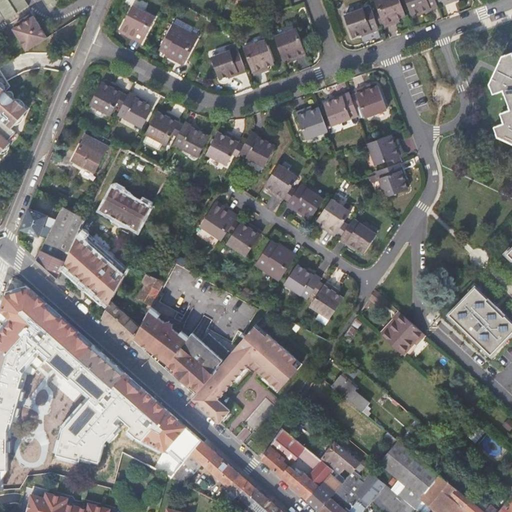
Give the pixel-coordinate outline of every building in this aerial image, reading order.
[(0,0),(0,10),(6,20),(30,5),(26,0),(0,0)] [(394,21),(405,17),(399,0),(379,0),(375,2),(379,14),(383,25),(384,29),(396,25),(394,21)] [(431,11),(438,8),(437,5),(435,0),(405,0),(412,17),(420,14),(420,12),(430,9),(431,11)] [(131,7),(120,29),(131,35),(129,38),(140,45),(154,19),(131,7)] [(371,34),(379,31),(378,27),(374,16),(370,7),(343,18),(352,39),(361,37),(360,34),(370,31),(371,34)] [(379,14),(374,16),(378,27),(383,25),(379,14)] [(14,29),(15,30),(28,50),(48,37),(36,17),(35,16),(14,29)] [(175,23),(199,34),(201,28),(177,18),(175,23)] [(196,41),(171,27),(158,52),(168,57),(168,60),(181,67),(196,41)] [(297,31),(275,39),(284,62),(295,58),(296,62),(307,58),(297,31)] [(262,70),(275,66),(266,42),(243,51),(254,78),(264,74),(262,70)] [(238,76),(246,73),(238,50),(211,60),(219,82),(228,79),(228,77),(237,73),(238,76)] [(511,146),(511,55),(511,52),(502,55),(489,83),(493,93),(503,90),(510,108),(499,113),(503,125),(492,129),(496,140),(511,146)] [(5,91),(6,90),(16,78),(2,66),(0,67),(0,98),(6,92),(5,91)] [(116,105),(122,93),(124,90),(113,84),(111,87),(102,82),(90,104),(110,115),(116,105)] [(366,119),(387,111),(379,87),(369,91),(367,88),(356,92),(366,119)] [(127,96),(122,93),(116,105),(121,107),(127,96)] [(137,97),(129,93),(127,96),(121,107),(117,115),(141,127),(152,107),(145,103),(144,104),(135,99),(137,97)] [(332,126),(358,116),(350,93),(343,96),(343,100),(334,103),(333,102),(324,105),(332,126)] [(0,154),(1,155),(12,143),(9,141),(17,132),(13,129),(29,110),(14,97),(14,98),(12,97),(0,110),(0,154)] [(307,140),(328,132),(320,109),(309,112),(308,110),(296,114),(307,140)] [(166,145),(171,134),(178,123),(180,119),(169,114),(167,117),(157,112),(146,134),(166,145)] [(192,126),(185,122),(183,126),(177,137),(173,144),(197,157),(208,137),(201,133),(199,134),(191,129),(192,126)] [(183,126),(178,123),(171,134),(177,137),(183,126)] [(259,137),(251,133),(244,146),(240,154),(264,168),(275,147),(268,143),(266,145),(257,140),(259,137)] [(233,155),(239,143),(240,141),(229,135),(227,139),(218,134),(206,156),(226,166),(233,155)] [(376,165),(388,161),(400,157),(404,155),(400,144),(396,146),(392,135),(368,144),(376,165)] [(105,155),(84,143),(75,160),(96,171),(105,155)] [(244,146),(239,143),(233,155),(238,157),(240,154),(244,146)] [(402,163),(400,157),(388,161),(391,167),(400,163),(402,163)] [(403,171),(400,163),(391,167),(377,172),(386,198),(408,190),(405,182),(404,182),(400,172),(403,171)] [(285,199),(292,189),(298,178),(279,165),(266,185),(274,192),(273,194),(283,202),(285,199)] [(324,200),(301,185),(297,192),(289,202),(288,205),(295,209),(296,207),(306,213),(305,215),(311,219),(324,200)] [(150,209),(113,189),(102,211),(117,220),(118,219),(123,221),(122,222),(138,231),(150,209)] [(297,192),(292,189),(285,199),(289,202),(297,192)] [(336,237),(338,234),(345,223),(351,213),(331,200),(318,221),(327,227),(325,229),(336,237)] [(200,227),(221,241),(226,233),(234,222),(237,217),(226,210),(224,212),(214,205),(200,227)] [(43,248),(36,259),(46,268),(48,270),(77,212),(66,206),(58,221),(47,240),(43,248)] [(58,221),(31,210),(23,230),(47,240),(58,221)] [(48,270),(58,279),(65,265),(82,230),(88,217),(77,212),(48,270)] [(376,235),(354,220),(350,227),(343,237),(341,240),(348,245),(349,242),(358,248),(357,250),(364,254),(376,235)] [(226,233),(231,236),(238,225),(234,222),(226,233)] [(238,225),(231,236),(226,244),(245,257),(261,233),(251,226),(249,229),(240,223),(238,225)] [(350,227),(345,223),(338,234),(343,237),(350,227)] [(109,255),(82,230),(65,265),(84,282),(88,278),(104,260),(109,255)] [(254,265),(279,282),(296,256),(284,248),(283,249),(271,241),(254,265)] [(130,259),(123,255),(121,261),(128,264),(130,259)] [(127,271),(113,258),(108,264),(92,281),(88,286),(109,305),(119,287),(127,271)] [(284,286),(307,301),(311,295),(318,284),(320,281),(313,277),(311,280),(302,274),(303,272),(296,267),(284,286)] [(433,276),(448,287),(452,281),(438,270),(433,276)] [(144,283),(160,292),(165,283),(147,274),(142,283),(144,283)] [(137,299),(148,304),(153,307),(161,293),(160,292),(144,283),(140,290),(141,292),(137,299)] [(204,440),(28,284),(7,290),(0,315),(0,489),(1,489),(1,482),(8,470),(7,428),(9,421),(12,422),(20,382),(19,382),(22,371),(31,373),(42,360),(74,385),(77,381),(91,393),(63,426),(58,450),(82,457),(83,454),(101,459),(107,440),(124,422),(122,420),(119,418),(123,414),(125,416),(134,424),(131,427),(139,435),(172,453),(174,450),(186,460),(192,453),(204,440)] [(311,295),(315,299),(322,288),(318,284),(311,295)] [(322,288),(315,299),(309,309),(319,315),(315,322),(324,328),(342,301),(333,295),(335,292),(325,285),(322,288)] [(141,329),(132,321),(116,306),(124,290),(119,287),(109,305),(102,318),(114,329),(132,345),(133,342),(141,329)] [(488,300),(476,288),(449,316),(491,356),(511,333),(511,323),(505,317),(504,318),(486,301),(488,300)] [(382,309),(388,302),(375,290),(370,298),(382,309)] [(141,307),(132,321),(141,329),(150,312),(146,309),(141,307)] [(160,315),(152,309),(150,312),(141,329),(133,342),(146,352),(157,363),(175,341),(169,336),(171,332),(163,325),(164,322),(158,318),(160,315)] [(414,345),(424,335),(419,330),(399,312),(393,319),(396,322),(382,338),(401,355),(412,344),(414,345)] [(206,385),(193,400),(219,423),(230,411),(218,401),(250,364),(280,391),(298,370),(293,366),(297,361),(268,335),(266,338),(254,327),(232,353),(214,375),(206,385)] [(229,353),(208,334),(171,375),(184,386),(195,396),(218,369),(217,368),(229,353)] [(340,377),(333,387),(362,411),(368,404),(353,391),(355,389),(340,377)] [(246,420),(255,428),(271,411),(275,407),(267,399),(246,420)] [(319,487),(320,487),(334,471),(305,448),(282,429),(261,460),(283,480),(306,500),(319,487)] [(439,511),(451,499),(467,511),(484,511),(400,442),(388,433),(385,437),(396,446),(380,466),(399,482),(435,511),(439,511)] [(192,453),(229,486),(240,472),(220,455),(204,440),(192,453)] [(351,474),(352,473),(353,474),(355,471),(359,467),(360,465),(336,444),(335,446),(334,446),(322,460),(340,475),(345,470),(351,474)] [(174,450),(172,453),(183,463),(186,460),(174,450)] [(364,474),(367,471),(360,465),(359,467),(361,469),(360,470),(364,474)] [(357,473),(355,471),(353,474),(352,473),(337,489),(319,511),(320,511),(344,511),(336,504),(351,486),(349,484),(356,477),(355,476),(357,473)] [(258,511),(280,511),(282,510),(258,488),(240,472),(229,486),(237,494),(258,511)] [(355,494),(369,506),(372,503),(386,487),(372,475),(355,494)] [(435,511),(399,482),(391,492),(415,511),(435,511)] [(234,498),(237,494),(229,486),(225,490),(234,498)] [(326,493),(320,487),(319,487),(306,500),(308,502),(313,506),(319,511),(337,489),(333,486),(326,493)] [(415,511),(391,492),(386,487),(372,503),(383,511),(415,511)] [(234,498),(225,490),(217,500),(216,501),(224,509),(234,498)] [(109,511),(111,508),(89,503),(88,508),(67,503),(68,497),(47,491),(45,497),(31,494),(26,511),(109,511)] [(467,511),(451,499),(439,511),(467,511)] [(491,504),(485,511),(511,511),(511,504),(508,502),(500,511),(491,504)] [(351,511),(363,511),(366,509),(358,503),(351,511)]
